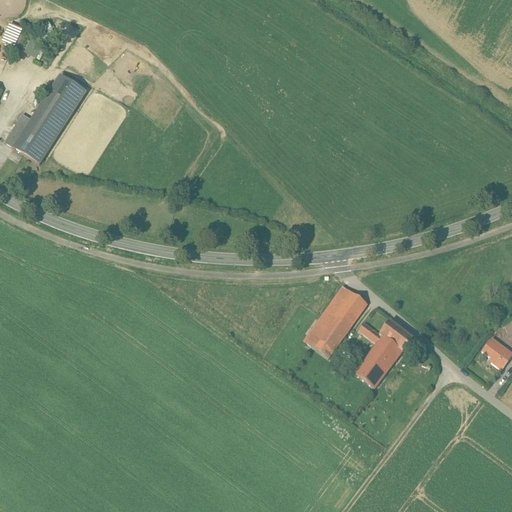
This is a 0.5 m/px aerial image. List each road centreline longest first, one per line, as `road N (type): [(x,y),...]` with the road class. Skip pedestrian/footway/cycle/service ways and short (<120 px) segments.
road 1 (tertiary): [(0,195),(70,228),(162,252),(325,257)]
road 2 (unclassified): [(325,257),(511,416)]
road 3 (tertiary): [(325,257),(411,241),(511,208)]
road 4 (track): [(454,369),(347,511)]
